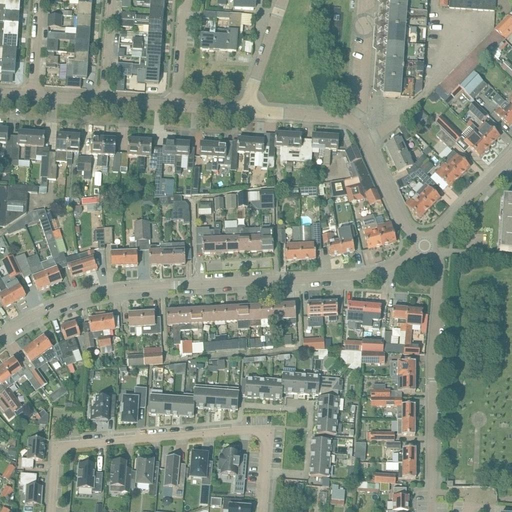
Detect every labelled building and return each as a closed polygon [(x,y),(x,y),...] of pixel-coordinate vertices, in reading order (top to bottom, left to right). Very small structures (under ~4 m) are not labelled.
[(0,11),(19,13),(19,8),(22,9),(22,1),(20,0),(14,0),(5,0),(6,6),(0,5),(0,11)] [(150,5),(150,9),(164,10),(164,0),(136,0),(136,2),(144,3),(144,5),(150,5)] [(254,10),(254,0),(240,0),(239,0),(234,0),(233,9),(254,10)] [(390,0),(389,10),(427,12),(427,0),(390,0)] [(91,18),(92,6),(78,5),(77,17),(91,18)] [(121,13),(121,20),(143,21),(163,23),(164,10),(150,9),(150,18),(135,16),(136,14),(121,13)] [(389,10),(388,27),(426,30),(427,12),(389,10)] [(0,11),(0,23),(18,25),(19,13),(0,11)] [(216,20),(216,19),(217,13),(203,12),(203,19),(202,27),(204,27),(205,19),(216,20)] [(241,15),(229,14),(229,20),(228,31),(226,51),(236,52),(237,37),(240,37),(241,15)] [(61,28),(62,16),(48,16),(48,28),(61,28)] [(511,20),(508,16),(494,30),(504,40),(508,36),(504,32),(511,24),(511,20)] [(77,17),(76,29),(90,30),(91,18),(77,17)] [(162,35),(163,23),(143,21),(121,20),(120,27),(134,29),(134,26),(149,27),(148,34),(162,35)] [(0,36),(17,37),(18,25),(0,23),(0,36)] [(416,46),(417,36),(417,29),(426,30),(388,27),(387,44),(416,46)] [(48,33),(48,40),(58,40),(70,41),(89,42),(90,30),(76,29),(76,35),(48,33)] [(214,50),(226,51),(228,31),(216,30),(215,36),(214,50)] [(488,37),(498,46),(504,40),(494,31),(488,37)] [(132,46),(161,47),(162,35),(148,34),(140,34),(127,33),(121,33),(120,38),(127,39),(132,39),(132,46)] [(200,49),(214,50),(215,36),(202,35),(201,49),(200,49)] [(0,48),(3,49),(17,49),(19,49),(19,42),(17,42),(17,37),(0,36),(0,48)] [(488,37),(483,42),(492,52),(498,46),(488,37)] [(47,40),(47,52),(57,52),(58,40),(48,40),(47,40)] [(75,54),(88,55),(89,42),(70,41),(69,46),(75,46),(75,54)] [(242,41),(241,53),(251,53),(251,46),(252,47),(253,42),(242,41)] [(477,48),(487,58),(492,52),(483,42),(477,48)] [(387,44),(386,62),(424,64),(425,46),(416,46),(387,44)] [(142,54),(141,58),(146,58),(160,59),(161,47),(132,46),(132,53),(142,54)] [(477,48),(471,53),(481,63),(487,58),(477,48)] [(2,61),(16,62),(17,49),(3,49),(2,61)] [(57,58),(57,55),(67,56),(67,53),(57,52),(47,52),(46,64),(58,65),(58,58),(57,58)] [(466,59),(476,69),(481,63),(471,53),(466,59)] [(67,60),(66,65),(88,67),(88,55),(75,54),(74,61),(67,60)] [(160,59),(146,58),(146,71),(159,72),(160,67),(160,59)] [(473,72),(476,69),(466,59),(460,65),(470,74),(473,72)] [(0,60),(0,67),(2,67),(1,73),(15,74),(16,62),(2,61),(0,60)] [(386,62),(384,79),(422,82),(424,64),(386,62)] [(511,67),(506,62),(501,68),(511,78),(511,67)] [(66,65),(67,65),(65,88),(80,89),(81,79),(87,79),(88,67),(66,65)] [(465,80),(470,74),(460,65),(455,70),(465,80)] [(118,69),(117,76),(132,77),(132,75),(138,75),(137,83),(145,83),(158,84),(159,76),(159,72),(146,71),(140,70),(138,70),(132,70),(118,69)] [(459,86),(465,80),(455,70),(449,76),(459,86)] [(473,100),(487,86),(473,72),(459,87),(473,100)] [(453,91),(459,86),(449,76),(443,82),(453,91)] [(400,98),(400,97),(413,98),(422,90),(422,82),(384,79),(383,97),(400,98)] [(448,97),(453,91),(443,82),(438,87),(442,92),(448,97)] [(444,102),(448,97),(442,92),(438,87),(433,92),(438,96),(444,102)] [(511,108),(506,102),(500,108),(495,113),(502,119),(509,126),(511,123),(511,108)] [(474,103),(468,109),(481,122),(487,116),(474,103)] [(407,121),(415,129),(426,117),(419,110),(407,121)] [(456,143),(462,137),(442,117),(436,123),(456,143)] [(472,124),(469,127),(489,147),(491,145),(492,146),(493,146),(495,144),(495,143),(494,142),(499,136),(492,129),(485,123),(480,128),(478,130),(472,124)] [(406,141),(411,137),(404,126),(398,129),(406,141)] [(489,149),(488,148),(489,147),(469,127),(474,132),(471,135),(464,142),(472,150),(479,157),(484,152),(485,152),(487,152),(489,151),(489,149)] [(441,131),(436,136),(450,151),(456,145),(441,131)] [(30,162),(32,133),(19,132),(18,142),(18,146),(25,147),(24,162),(30,162)] [(36,157),(42,157),(41,178),(40,188),(47,188),(47,180),(49,153),(43,152),(44,147),(45,134),(32,133),(30,162),(30,160),(35,160),(36,157)] [(286,167),(288,134),(276,134),(275,148),(282,148),(281,165),(286,165),(286,167)] [(305,167),(306,140),(301,140),(301,135),(288,134),(286,167),(290,167),(292,167),(293,167),(293,162),(303,163),(303,167),(305,167)] [(67,160),(69,135),(57,135),(55,153),(49,153),(47,180),(56,180),(57,166),(55,165),(55,162),(67,162),(67,160)] [(69,135),(67,160),(72,160),(72,153),(79,153),(80,136),(69,135)] [(324,158),(325,136),(313,135),(312,141),(306,140),(305,167),(308,167),(308,163),(311,164),(312,149),(319,150),(318,157),(324,158)] [(325,136),(324,158),(324,166),(329,166),(330,150),(337,151),(337,147),(338,137),(325,136)] [(102,168),(104,139),(92,138),(91,155),(97,156),(97,167),(102,168)] [(113,167),(120,168),(121,154),(115,154),(116,140),(104,139),(102,168),(107,168),(107,156),(114,157),(113,167)] [(121,154),(120,168),(120,173),(126,173),(127,159),(140,159),(141,140),(128,139),(127,154),(121,154)] [(249,169),(251,140),(238,139),(237,153),(244,153),(243,172),(249,173),(249,169)] [(152,141),(141,140),(140,159),(138,173),(144,174),(144,168),(145,158),(150,158),(150,169),(156,170),(156,163),(157,163),(158,148),(152,148),(152,141)] [(264,141),(251,140),(249,169),(254,169),(255,154),(262,155),(261,169),(267,170),(269,147),(263,147),(264,141)] [(392,160),(406,153),(400,140),(386,146),(392,160)] [(156,170),(156,174),(162,174),(163,163),(175,164),(176,143),(164,142),(163,149),(158,148),(157,163),(156,163),(156,170)] [(181,157),(188,158),(189,143),(176,143),(175,164),(174,170),(174,173),(180,173),(181,157)] [(200,158),(212,159),(213,144),(201,143),(200,158)] [(212,159),(212,164),(212,171),(212,172),(218,172),(218,166),(231,166),(231,155),(226,155),(226,145),(213,144),(212,159)] [(351,165),(353,164),(362,160),(356,146),(345,151),(351,164),(350,164),(351,165)] [(439,156),(444,160),(451,152),(446,148),(439,156)] [(11,167),(12,149),(5,149),(4,166),(11,167)] [(19,150),(12,149),(11,167),(18,167),(19,150)] [(406,153),(392,160),(398,173),(412,167),(406,153)] [(454,162),(449,168),(459,177),(469,167),(455,153),(450,158),(454,162)] [(417,170),(419,168),(424,163),(427,160),(423,155),(414,166),(417,170)] [(353,164),(355,169),(364,164),(362,160),(353,164)] [(424,163),(419,168),(426,175),(434,166),(427,160),(424,163)] [(351,179),(358,177),(357,174),(355,169),(353,164),(351,165),(350,165),(351,168),(347,169),(351,179)] [(355,169),(357,174),(366,169),(364,164),(355,169)] [(459,177),(449,168),(445,164),(435,174),(449,188),(459,177)] [(435,184),(426,175),(419,168),(417,170),(413,173),(424,184),(415,194),(419,198),(430,208),(439,198),(431,189),(435,184)] [(369,174),(366,169),(357,174),(358,177),(359,179),(369,174)] [(361,183),(361,184),(371,179),(369,174),(359,179),(361,183)] [(401,180),(406,185),(412,180),(408,176),(401,180)] [(371,179),(361,184),(363,189),(373,184),(371,179)] [(406,185),(401,180),(395,183),(399,190),(407,186),(406,185)] [(343,181),(331,183),(333,198),(347,196),(345,189),(345,187),(343,181)] [(365,194),(363,189),(361,184),(361,183),(345,187),(345,189),(347,196),(348,203),(365,200),(365,199),(367,198),(365,194)] [(376,189),(373,184),(363,189),(365,194),(376,189)] [(26,213),(27,202),(27,193),(37,194),(38,188),(12,186),(12,187),(0,186),(0,226),(4,227),(26,213)] [(381,201),(376,189),(365,194),(367,198),(370,205),(381,201)] [(259,192),(260,202),(260,205),(274,204),(273,191),(259,192)] [(247,194),(247,207),(247,209),(251,209),(251,203),(256,203),(257,211),(260,211),(259,202),(260,202),(259,192),(257,192),(247,193),(247,194)] [(238,208),(247,207),(247,194),(237,194),(238,208)] [(236,195),(226,196),(226,210),(236,209),(236,195)] [(171,213),(171,221),(171,225),(175,225),(175,220),(177,219),(177,214),(189,213),(189,207),(185,202),(182,202),(181,196),(180,196),(173,196),(173,197),(174,202),(173,202),(173,211),(171,213)] [(174,202),(173,197),(167,197),(160,198),(160,206),(170,206),(170,211),(169,211),(169,221),(171,221),(171,213),(173,211),(173,202),(174,202)] [(153,198),(140,199),(141,207),(154,206),(153,198)] [(419,218),(430,208),(419,198),(414,203),(410,199),(405,205),(419,218)] [(511,198),(503,198),(503,200),(506,201),(506,206),(502,206),(502,215),(505,215),(505,221),(501,221),(500,244),(503,244),(503,250),(500,250),(499,252),(511,252),(511,198)] [(223,199),(215,199),(216,210),(223,210),(223,199)] [(82,208),(73,209),(74,218),(78,217),(82,212),(82,208)] [(52,209),(45,210),(48,219),(55,218),(52,209)] [(60,258),(59,255),(55,241),(44,210),(36,211),(37,213),(52,261),(60,258)] [(148,218),(142,218),(142,223),(143,242),(150,241),(149,223),(148,218)] [(22,222),(16,225),(19,232),(26,229),(22,222)] [(142,223),(134,223),(135,242),(136,242),(143,242),(142,223)] [(391,223),(377,227),(382,246),(396,242),(391,223)] [(312,240),(320,239),(320,224),(314,225),(311,227),(312,240)] [(250,252),(249,237),(245,237),(245,227),(237,227),(237,229),(238,253),(250,252)] [(260,229),(261,252),(273,251),(272,231),(269,231),(269,227),(260,227),(260,229)] [(368,249),(382,246),(377,227),(363,230),(368,249)] [(214,238),(209,238),(209,228),(196,229),(196,246),(202,246),(203,254),(215,254),(214,238)] [(301,260),(300,245),(299,228),(292,228),(293,246),(285,246),(286,261),(301,260)] [(354,252),(352,239),(354,238),(352,228),(337,231),(339,240),(342,255),(343,254),(344,256),(345,256),(347,256),(348,255),(348,253),(354,252)] [(105,250),(104,245),(104,229),(96,230),(96,232),(94,232),(94,243),(98,243),(98,250),(105,250)] [(104,229),(104,245),(113,245),(112,229),(104,229)] [(226,238),(225,238),(226,238),(226,253),(238,253),(237,229),(226,229),(225,229),(226,238)] [(254,237),(249,237),(250,252),(261,252),(260,229),(253,229),(254,237)] [(214,238),(215,254),(226,253),(226,238),(225,238),(220,238),(220,231),(214,231),(214,238)] [(342,255),(339,240),(332,241),(330,233),(323,235),(324,244),(327,243),(330,257),(342,255)] [(55,241),(59,255),(66,253),(62,239),(55,241)] [(124,252),(124,267),(138,266),(137,252),(136,244),(129,244),(130,252),(124,252)] [(161,266),(173,265),(172,244),(166,244),(166,251),(161,251),(161,266)] [(184,244),(172,244),(173,265),(185,265),(184,244)] [(300,245),(301,260),(316,259),(315,245),(300,245)] [(124,267),(124,252),(117,253),(117,246),(111,247),(112,253),(111,253),(112,267),(124,267)] [(150,266),(161,266),(161,251),(156,251),(156,246),(149,246),(150,266)] [(93,251),(78,256),(80,262),(84,274),(97,270),(94,261),(94,258),(95,258),(93,251)] [(25,255),(14,259),(24,278),(32,275),(33,277),(32,277),(34,282),(38,291),(50,287),(41,265),(37,255),(27,260),(25,255)] [(84,274),(78,256),(66,260),(69,269),(72,278),(84,274)] [(50,264),(49,260),(41,264),(41,265),(50,287),(62,282),(56,268),(54,262),(50,264)] [(26,297),(19,284),(12,273),(9,268),(6,270),(8,275),(1,279),(8,291),(15,303),(26,297)] [(0,301),(4,309),(15,303),(8,291),(5,286),(0,278),(0,277),(0,301)] [(338,316),(337,311),(337,301),(321,302),(322,317),(328,317),(329,322),(336,321),(336,316),(338,316)] [(320,317),(322,317),(321,302),(307,303),(308,318),(313,317),(313,326),(321,326),(320,317)] [(283,319),(284,319),(283,304),(271,305),(272,320),(278,320),(278,326),(284,326),(283,319)] [(295,304),(283,304),(284,319),(290,319),(290,325),(296,325),(296,319),(295,304)] [(347,315),(347,323),(356,324),(356,331),(362,331),(363,329),(365,306),(348,304),(348,314),(347,315)] [(272,326),(272,320),(271,305),(260,306),(260,321),(261,327),(272,326)] [(248,306),(236,307),(237,322),(238,330),(249,330),(249,328),(250,328),(249,321),(248,306)] [(249,321),(250,328),(261,327),(260,321),(260,306),(248,306),(249,321)] [(363,324),(363,329),(371,330),(372,322),(379,323),(380,319),(381,307),(365,306),(364,317),(363,321),(363,324)] [(225,323),(237,322),(236,307),(225,308),(225,323)] [(202,324),(214,323),(213,308),(201,309),(202,324)] [(225,308),(213,308),(214,323),(225,323),(225,308)] [(397,325),(401,325),(400,332),(401,332),(401,334),(392,334),(392,333),(384,332),(384,342),(383,353),(403,354),(406,325),(407,309),(393,308),(392,319),(398,320),(397,325)] [(415,310),(407,309),(406,325),(403,354),(419,355),(419,346),(410,346),(411,334),(411,326),(421,327),(427,327),(428,316),(422,315),(422,311),(420,310),(421,309),(420,308),(416,308),(415,309),(415,310)] [(202,324),(201,309),(190,310),(191,325),(191,331),(202,330),(202,324)] [(180,332),(179,325),(178,310),(166,311),(167,326),(172,326),(174,345),(180,345),(180,332)] [(190,310),(178,310),(179,325),(180,332),(184,331),(191,331),(191,325),(190,310)] [(105,312),(100,313),(105,347),(111,346),(110,338),(109,330),(115,330),(114,326),(113,317),(113,316),(106,317),(105,312)] [(141,313),(142,328),(142,335),(158,335),(157,318),(154,319),(154,312),(141,313)] [(99,348),(105,347),(100,313),(95,314),(96,318),(89,320),(91,334),(84,335),(86,350),(94,349),(93,340),(97,339),(99,348)] [(136,328),(142,328),(141,313),(128,314),(129,328),(130,328),(130,335),(136,334),(136,328)] [(65,341),(58,344),(63,357),(66,367),(76,363),(73,352),(79,350),(74,338),(80,336),(75,323),(61,328),(65,341)] [(44,336),(33,344),(42,356),(47,363),(56,357),(58,360),(63,357),(58,344),(52,348),(44,336)] [(284,346),(284,337),(284,336),(277,337),(278,343),(276,344),(276,347),(278,347),(284,346)] [(273,347),(273,337),(265,338),(265,340),(265,344),(265,348),(273,347)] [(192,345),(192,342),(192,338),(188,338),(188,342),(182,342),(183,355),(191,354),(191,345),(192,345)] [(318,350),(324,350),(323,338),(303,340),(304,351),(318,350)] [(239,350),(247,350),(246,340),(238,340),(239,350)] [(362,353),(383,353),(384,342),(362,341),(362,343),(362,353)] [(191,354),(203,353),(202,344),(203,344),(203,342),(192,342),(192,345),(191,345),(191,354)] [(214,343),(214,352),(226,351),(226,342),(215,342),(215,343),(214,343)] [(347,342),(347,352),(361,353),(362,353),(362,343),(347,342)] [(214,352),(214,343),(203,344),(202,344),(203,353),(214,352)] [(36,360),(42,356),(33,344),(23,352),(31,364),(32,363),(36,368),(40,365),(36,360)] [(154,355),(143,355),(144,366),(163,365),(162,354),(162,349),(154,349),(154,355)] [(318,353),(318,357),(318,359),(323,359),(328,355),(328,351),(318,350),(318,353)] [(383,353),(362,353),(361,353),(360,363),(384,364),(384,354),(383,354),(383,353)] [(144,366),(143,355),(127,357),(128,367),(144,366)] [(13,358),(3,366),(11,378),(15,383),(20,379),(25,376),(34,390),(40,386),(41,388),(41,389),(42,388),(31,374),(28,369),(23,373),(21,371),(22,370),(19,367),(17,364),(13,358)] [(397,377),(415,377),(415,362),(402,362),(397,362),(397,370),(397,377)] [(6,382),(11,378),(3,366),(0,368),(0,384),(1,386),(2,385),(5,390),(10,387),(6,382)] [(31,374),(42,388),(47,384),(37,370),(31,374)] [(282,374),(282,382),(283,382),(282,393),(294,394),(295,375),(282,374)] [(294,394),(306,395),(307,376),(295,375),(294,394)] [(318,393),(321,393),(332,390),(339,379),(319,378),(319,377),(307,376),(306,395),(318,396),(318,393)] [(415,392),(415,377),(397,377),(397,385),(394,385),(394,392),(402,392),(415,392)] [(245,398),(257,399),(258,380),(246,380),(245,398)] [(257,399),(269,399),(271,381),(258,380),(257,399)] [(282,400),(282,393),(283,382),(282,382),(271,381),(269,399),(282,400)] [(52,403),(67,392),(63,386),(48,397),(52,403)] [(194,408),(204,409),(206,387),(195,386),(195,391),(194,391),(194,395),(195,395),(194,408)] [(204,409),(215,410),(216,387),(206,387),(204,409)] [(215,410),(226,410),(227,388),(216,387),(215,410)] [(227,388),(226,410),(237,411),(237,410),(238,394),(238,389),(227,388)] [(319,410),(337,411),(338,391),(332,390),(321,393),(320,398),(320,397),(319,410)] [(13,398),(12,398),(11,397),(10,398),(7,393),(2,397),(6,402),(12,409),(14,412),(20,407),(13,398)] [(145,409),(146,395),(137,394),(137,399),(123,398),(123,406),(121,406),(121,414),(122,414),(122,423),(136,424),(137,408),(145,409)] [(183,395),(183,400),(182,417),(193,418),(193,417),(194,408),(195,395),(194,395),(183,395)] [(91,409),(90,421),(107,422),(108,418),(114,418),(115,396),(105,396),(104,398),(95,397),(95,409),(91,409)] [(160,415),(162,398),(150,397),(150,398),(149,414),(149,415),(160,415)] [(160,415),(171,416),(172,399),(162,398),(160,415)] [(0,407),(4,413),(10,409),(3,399),(0,401),(0,407)] [(183,400),(172,399),(171,416),(182,417),(183,400)] [(371,399),(371,407),(378,407),(394,407),(397,407),(397,420),(415,420),(415,405),(405,405),(402,405),(402,399),(394,399),(378,399),(371,399)] [(4,413),(4,414),(9,420),(15,415),(13,413),(10,409),(4,413)] [(319,410),(318,422),(336,423),(337,411),(319,410)] [(39,422),(47,422),(48,415),(46,414),(39,422)] [(415,436),(415,420),(397,420),(397,429),(397,436),(415,436)] [(335,435),(336,423),(318,422),(317,434),(335,435)] [(7,443),(15,448),(16,441),(11,437),(7,443)] [(42,461),(44,440),(29,439),(28,459),(22,459),(21,468),(33,469),(33,461),(42,461)] [(311,452),(330,454),(330,441),(312,440),(311,452)] [(355,460),(365,460),(366,443),(356,443),(355,460)] [(9,456),(9,460),(15,460),(15,457),(16,457),(16,449),(9,448),(8,456),(9,456)] [(398,464),(416,464),(416,448),(402,448),(402,456),(398,456),(398,464)] [(243,495),(246,467),(239,466),(239,461),(238,461),(239,453),(232,453),(232,450),(224,450),(224,452),(222,452),(222,456),(220,456),(218,470),(220,471),(220,475),(235,476),(233,494),(243,495)] [(311,452),(311,464),(329,466),(330,454),(311,452)] [(207,455),(193,453),(191,477),(202,478),(201,485),(211,486),(212,470),(206,470),(207,455)] [(139,460),(137,485),(151,486),(151,485),(157,485),(159,468),(153,468),(153,461),(147,460),(147,458),(141,457),(140,460),(139,460)] [(166,457),(164,479),(166,479),(165,488),(173,489),(172,498),(183,499),(186,465),(176,464),(177,458),(166,457)] [(120,492),(130,493),(131,480),(131,472),(132,470),(126,469),(126,463),(112,462),(112,468),(111,468),(111,476),(110,486),(121,487),(120,492)] [(8,481),(15,468),(8,464),(1,477),(8,481)] [(94,473),(95,465),(79,464),(79,472),(78,472),(78,479),(78,488),(92,489),(92,492),(101,493),(102,474),(94,473)] [(329,466),(311,464),(310,477),(328,478),(329,466)] [(416,464),(398,464),(398,472),(398,479),(416,479),(416,464)] [(36,485),(37,475),(21,474),(20,486),(23,487),(23,495),(26,495),(26,504),(40,505),(42,487),(35,487),(35,485),(36,485)] [(389,484),(395,485),(395,476),(375,475),(374,484),(380,484),(389,484)] [(375,485),(357,484),(357,492),(375,493),(375,485)] [(379,492),(388,492),(389,484),(380,484),(379,492)] [(8,501),(14,490),(8,487),(2,498),(8,501)] [(393,488),(393,511),(406,511),(408,511),(408,497),(406,497),(406,489),(393,488)] [(332,491),(331,500),(344,501),(345,491),(341,491),(338,491),(332,490),(332,491)] [(236,506),(236,500),(224,499),(223,510),(229,511),(228,511),(249,511),(250,507),(236,506)] [(302,511),(302,507),(301,507),(301,506),(299,506),(299,502),(297,502),(297,504),(292,504),(291,511),(302,511)]
